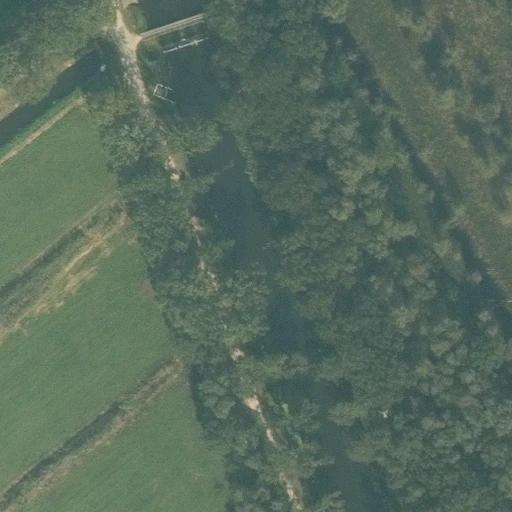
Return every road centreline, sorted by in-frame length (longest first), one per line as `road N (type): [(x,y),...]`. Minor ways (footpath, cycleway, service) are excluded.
road 1 (track): [(212,15),(234,22),(423,511)]
road 2 (track): [(300,511),(125,43)]
road 3 (track): [(0,99),(88,31),(117,21)]
